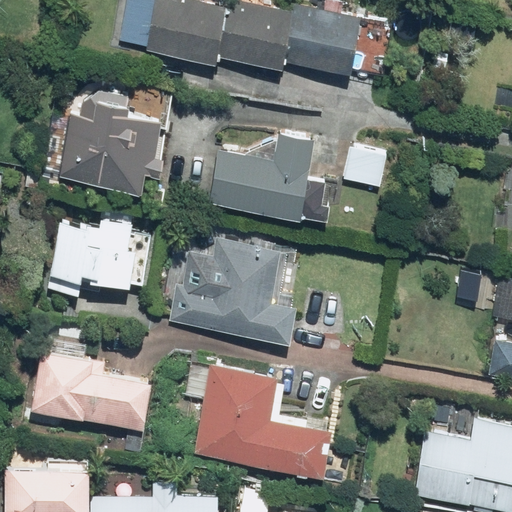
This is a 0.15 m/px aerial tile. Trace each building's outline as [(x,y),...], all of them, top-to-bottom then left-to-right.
[(127,0),(121,38),(147,43),(147,47),(215,59),(217,52),(281,64),(283,57),(349,69),(360,11),(298,0),(290,0),(290,5),(261,0),(225,0),(225,1),(219,0),(127,0)] [(76,82),(59,175),(139,189),(143,168),(158,171),(162,152),(155,151),(161,115),(127,109),(130,91),(76,82)] [(218,146),(209,198),(298,213),(299,210),(326,214),(328,199),(320,198),(324,175),(305,171),(306,163),(308,164),(313,133),(277,127),(272,156),(218,146)] [(350,142),(344,175),(380,181),(386,148),(350,142)] [(97,216),(57,212),(48,283),(78,286),(79,275),(129,280),(133,243),(128,243),(132,208),(98,205),(97,216)] [(203,252),(198,284),(174,280),(168,318),(286,338),(293,298),(274,294),(282,249),(216,237),(213,254),(203,252)] [(335,287),(307,287),(306,320),(334,320),(335,287)] [(489,378),(511,380),(511,328),(495,327),(489,378)] [(93,359),(40,349),(31,404),(143,424),(151,378),(91,368),(93,359)] [(203,393),(193,448),(322,472),(331,423),(271,412),(278,375),(190,358),(184,390),(203,393)] [(511,418),(471,414),(468,437),(422,431),(415,491),(511,503),(511,418)] [(45,465),(0,463),(0,510),(45,511),(84,511),(87,455),(45,453),(45,465)] [(151,492),(93,491),(92,511),(216,511),(217,494),(178,493),(178,478),(152,478),(151,492)] [(267,511),(270,487),(236,484),(233,511),(267,511)]
